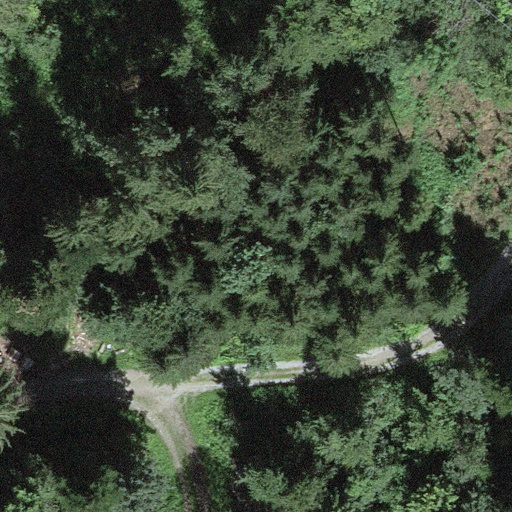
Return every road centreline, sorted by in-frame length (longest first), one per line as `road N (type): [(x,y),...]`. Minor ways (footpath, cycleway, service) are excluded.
road 1 (track): [(0,369),(45,386),(303,370),(392,355),(444,322),(511,250)]
road 2 (track): [(164,380),(188,511)]
